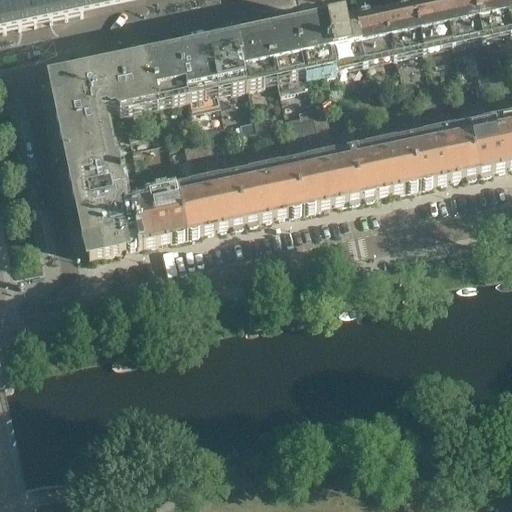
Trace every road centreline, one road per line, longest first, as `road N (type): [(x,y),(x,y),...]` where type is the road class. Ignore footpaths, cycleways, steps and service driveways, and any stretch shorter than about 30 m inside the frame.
road 1 (residential): [(120,301),(511,218)]
road 2 (residential): [(24,57),(70,283),(55,304),(0,317)]
road 3 (residential): [(24,57),(277,9)]
